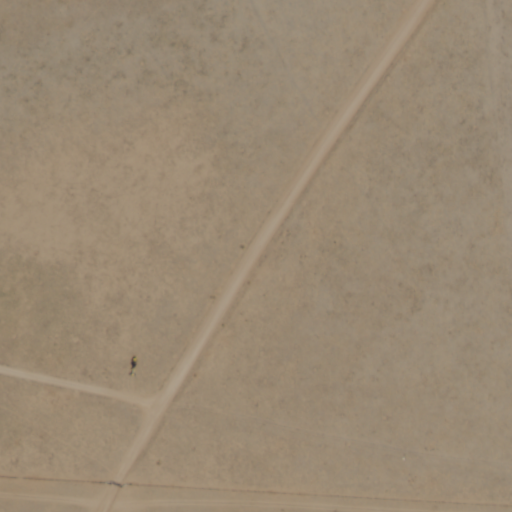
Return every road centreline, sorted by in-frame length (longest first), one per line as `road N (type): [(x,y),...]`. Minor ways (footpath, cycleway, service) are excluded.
road 1 (residential): [(107,511),(302,188),(433,0)]
road 2 (track): [(112,502),(390,511)]
